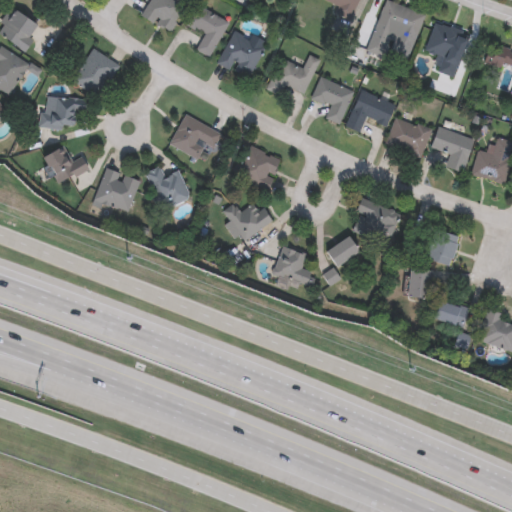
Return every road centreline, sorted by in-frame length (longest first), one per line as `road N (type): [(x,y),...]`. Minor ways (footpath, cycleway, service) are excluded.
road 1 (secondary): [(511,435),(0,235)]
road 2 (residential): [(67,0),(165,69),(262,121),(389,181),(511,222)]
road 3 (motorway): [(306,399),(0,283)]
road 4 (secondary): [(0,406),(273,511)]
road 5 (motorway): [(0,354),(247,447)]
road 6 (motorway): [(0,370),(247,447)]
road 7 (motorway): [(511,489),(306,399)]
road 8 (motorway): [(247,447),(403,511)]
